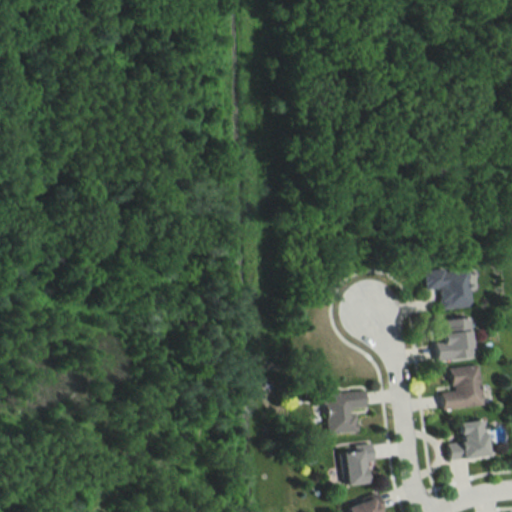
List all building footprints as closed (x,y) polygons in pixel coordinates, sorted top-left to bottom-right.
[(462,268),(417,269),(418,290),(432,289),(433,309),(464,307),(462,268)] [(464,317),(435,319),(436,335),(426,335),(428,360),(467,356),(464,317)] [(434,409),(475,405),(472,365),(440,367),(442,391),(433,391),(434,409)] [(319,434),(349,433),(348,408),(358,408),(357,391),(317,393),(319,434)] [(449,422),(450,443),(438,443),(439,460),(479,457),(476,420),(449,422)] [(336,485),(362,482),(360,463),(365,463),(363,446),(332,449),(336,485)] [(338,506),(340,511),(375,511),(370,495),(338,506)]
